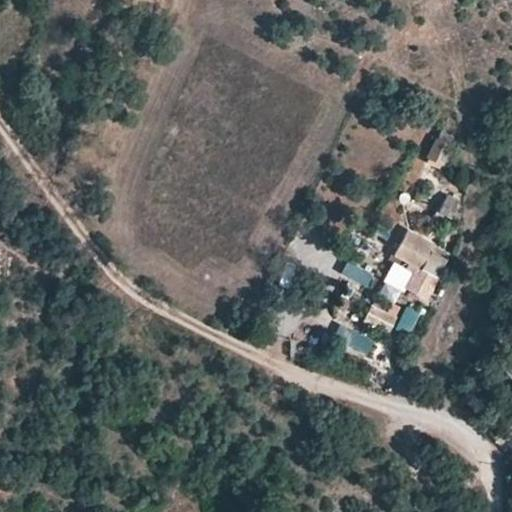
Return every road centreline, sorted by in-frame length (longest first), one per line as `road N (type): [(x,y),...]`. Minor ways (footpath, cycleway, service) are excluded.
road 1 (track): [(493,511),(487,461),(468,433),(183,323),(123,280),(0,126)]
road 2 (track): [(392,401),(457,286),(470,201),(465,135)]
